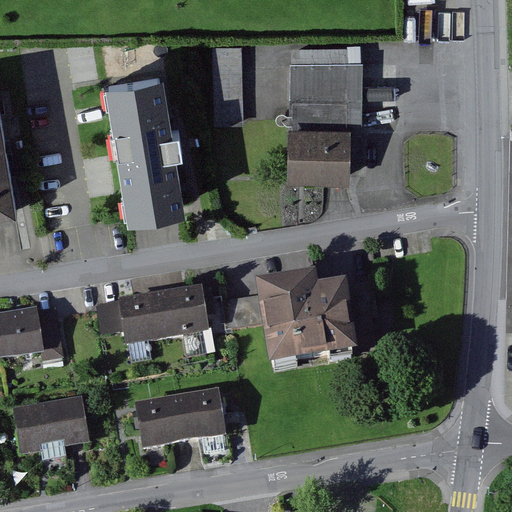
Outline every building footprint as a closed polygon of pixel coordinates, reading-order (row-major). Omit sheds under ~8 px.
[(244,126),(241,50),(213,51),(216,127),(244,126)] [(362,50),(291,50),(291,65),(362,66),(362,50)] [(362,66),(291,65),(290,131),(351,132),(361,133),(362,66)] [(159,79),(109,87),(131,224),(180,216),(170,148),(159,79)] [(0,119),(0,215),(16,213),(2,129),(0,119)] [(351,132),(290,131),(288,188),(335,189),(349,190),(351,132)] [(334,278),(273,288),(287,371),(372,358),(361,287),(337,291),(334,278)] [(215,295),(132,309),(138,347),(222,333),(215,295)] [(49,313),(0,321),(0,362),(56,354),(49,313)] [(77,320),(78,341),(122,339),(121,318),(77,320)] [(226,392),(150,404),(157,445),(233,433),(226,392)] [(91,400),(22,412),(29,455),(99,444),(91,400)]
